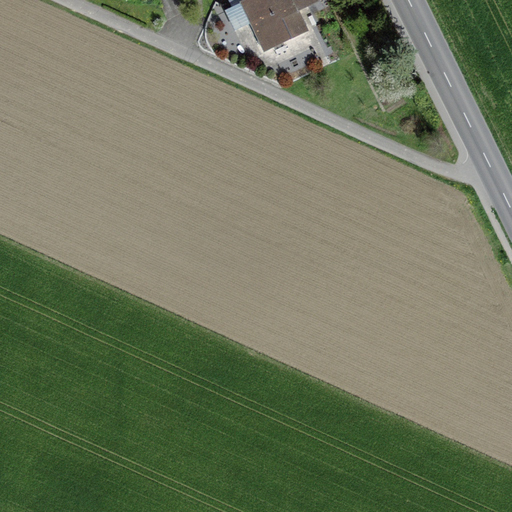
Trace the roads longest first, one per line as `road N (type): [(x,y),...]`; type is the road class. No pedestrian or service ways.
road 1 (track): [(59,0),(495,196)]
road 2 (secondary): [(406,0),(511,228)]
